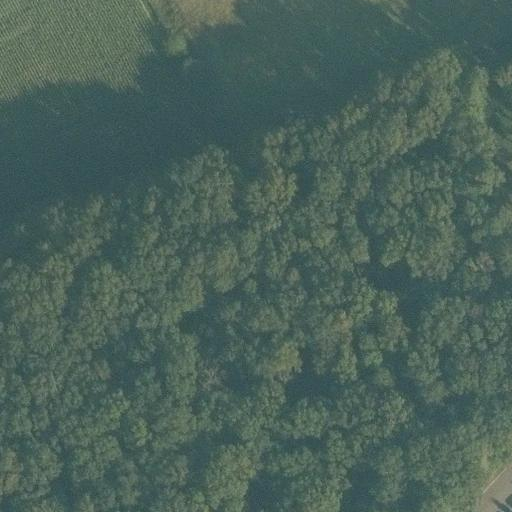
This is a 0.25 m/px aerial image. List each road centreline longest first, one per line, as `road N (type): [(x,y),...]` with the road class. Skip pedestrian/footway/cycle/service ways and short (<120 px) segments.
road 1 (track): [(250,149),(511,52)]
road 2 (track): [(250,149),(64,218),(0,251)]
